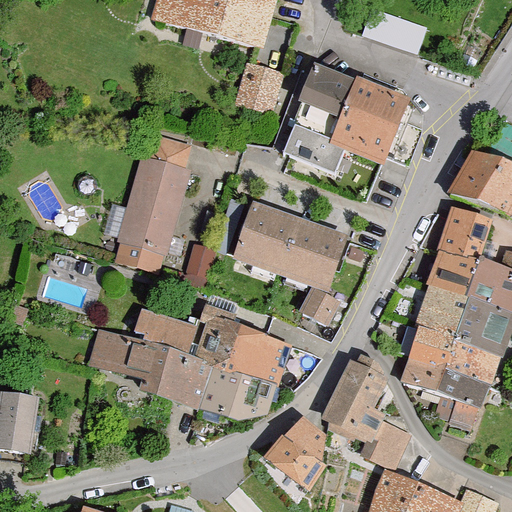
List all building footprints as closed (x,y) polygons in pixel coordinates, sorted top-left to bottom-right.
[(258,49),(266,19),(197,0),(160,0),(155,22),(258,49)] [(197,0),(266,19),(271,0),(197,0)] [(270,115),(281,77),(265,73),(255,110),(270,115)] [(349,117),(359,90),(316,73),(305,100),(349,117)] [(384,158),(406,106),(360,87),(359,90),(349,117),(340,141),(345,143),(359,148),(382,157),(384,158)] [(299,122),(296,129),(344,148),(345,143),(340,141),(349,117),(305,100),(296,121),(299,122)] [(336,178),(348,149),(344,148),(296,129),(286,153),(292,156),(290,159),(336,178)] [(150,164),(184,174),(191,149),(156,140),(150,164)] [(382,157),(359,148),(357,155),(380,165),(382,157)] [(511,206),(511,169),(476,157),(452,198),(507,217),(511,206)] [(164,254),(186,175),(184,174),(150,164),(147,163),(124,242),(127,243),(161,253),(164,254)] [(93,179),(85,178),(80,183),(79,190),(84,196),(92,197),(97,192),(98,184),(93,179)] [(116,203),(111,235),(123,237),(128,205),(116,203)] [(227,255),(243,207),(231,203),(218,252),(227,255)] [(238,259),(283,275),(300,227),(255,211),(238,259)] [(468,301),(481,265),(478,264),(491,225),(455,212),(440,255),(449,258),(438,290),(468,301)] [(283,275),(328,291),(345,243),(300,227),(283,275)] [(155,273),(161,253),(127,243),(121,263),(155,273)] [(205,280),(211,254),(197,250),(190,275),(205,280)] [(511,255),(509,255),(502,273),(496,289),(511,294),(511,255)] [(502,273),(481,265),(468,301),(486,307),(511,316),(511,294),(496,289),(502,273)] [(422,285),(417,306),(429,309),(433,287),(422,285)] [(471,350),(486,307),(468,301),(438,290),(423,332),(471,350)] [(337,305),(315,294),(304,316),(326,327),(337,305)] [(511,316),(486,307),(471,350),(460,378),(488,387),(511,322),(511,316)] [(182,357),(215,367),(227,372),(242,331),(234,328),(237,318),(208,309),(204,322),(194,319),(191,328),(182,357)] [(182,357),(191,328),(143,314),(137,335),(145,337),(144,344),(157,349),(182,357)] [(277,389),(290,348),(242,331),(227,372),(254,381),(277,389)] [(413,362),(460,378),(471,350),(423,332),(413,362)] [(157,349),(144,344),(115,335),(105,369),(146,381),(157,349)] [(215,367),(182,357),(157,349),(146,381),(146,390),(202,408),(215,367)] [(359,371),(380,381),(383,375),(379,368),(364,361),(359,371)] [(460,378),(413,362),(405,386),(445,398),(438,417),(472,429),(488,387),(460,378)] [(242,421),(254,381),(227,372),(215,367),(202,408),(206,409),(223,415),(242,421)] [(370,414),(385,384),(380,381),(359,371),(356,370),(338,399),(329,421),(373,440),(380,426),(384,420),(370,414)] [(280,390),(277,389),(254,381),(242,421),(264,417),(269,401),(276,404),(280,390)] [(0,451),(25,455),(33,400),(3,396),(0,418),(0,451)] [(223,415),(206,409),(203,418),(220,424),(223,415)] [(321,466),(325,441),(303,422),(268,461),(297,483),(309,492),(324,467),(321,466)] [(408,439),(380,426),(373,440),(366,458),(394,470),(408,439)] [(297,483),(268,461),(254,479),(265,487),(282,501),(297,483)] [(461,511),(463,508),(391,478),(389,477),(373,511),(461,511)] [(469,495),(463,508),(461,511),(495,511),(498,508),(469,495)]
